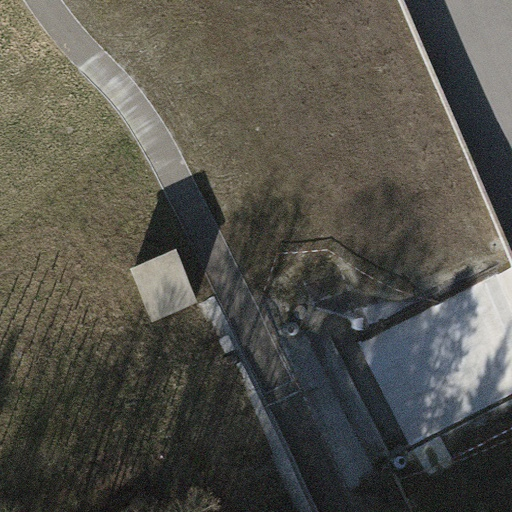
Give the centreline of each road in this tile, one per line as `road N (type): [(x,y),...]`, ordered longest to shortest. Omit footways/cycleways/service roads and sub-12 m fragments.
road 1 (motorway): [(511,31),(0,248)]
road 2 (motorway): [(161,511),(511,333)]
